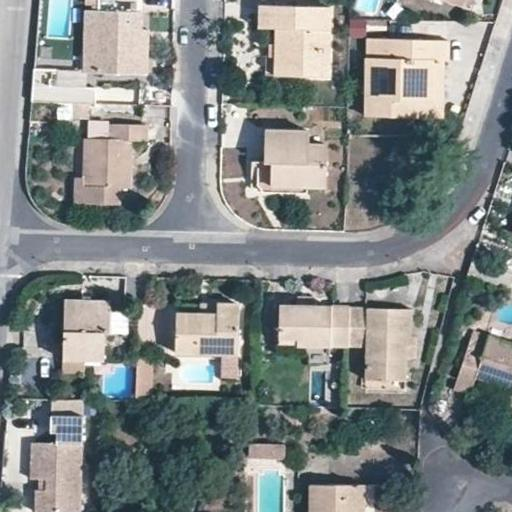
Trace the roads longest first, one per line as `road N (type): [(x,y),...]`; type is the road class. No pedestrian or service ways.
road 1 (residential): [(186,248),(379,253),(433,234),(472,190),(511,69)]
road 2 (residential): [(186,248),(195,0)]
road 3 (residential): [(0,204),(14,0)]
road 4 (residential): [(0,243),(186,248)]
